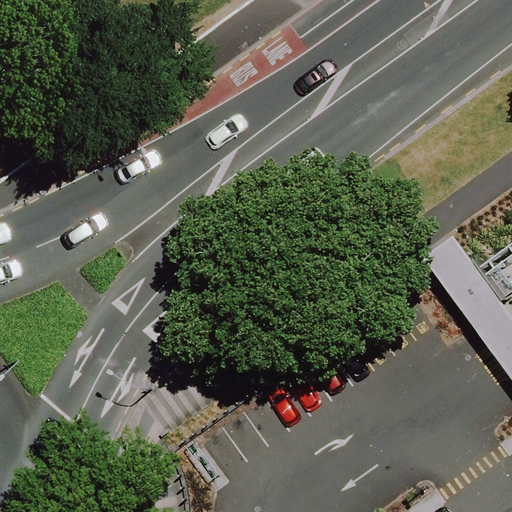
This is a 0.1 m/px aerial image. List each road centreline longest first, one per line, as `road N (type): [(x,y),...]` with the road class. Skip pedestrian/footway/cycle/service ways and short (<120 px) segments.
road 1 (secondary): [(435,22),(265,156),(120,339),(16,511)]
road 2 (secondary): [(0,259),(164,160),(435,22)]
